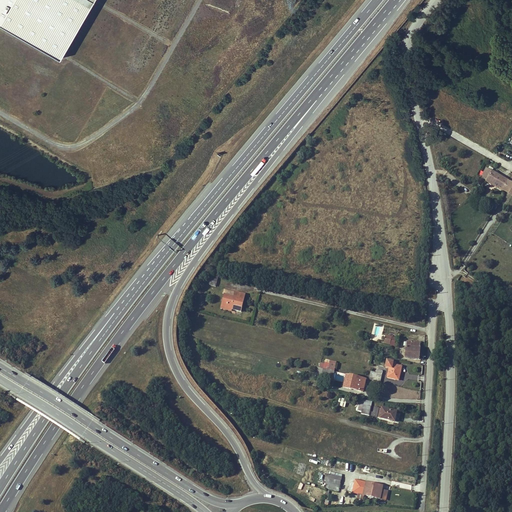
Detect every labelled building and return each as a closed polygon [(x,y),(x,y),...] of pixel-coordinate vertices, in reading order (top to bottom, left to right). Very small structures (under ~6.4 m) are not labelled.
[(94,0),(0,0),(0,23),(60,59),(94,0)] [(508,182),(492,172),(491,171),(486,168),(481,177),(486,180),(486,181),(503,191),(508,182)] [(511,196),(511,183),(508,181),(508,182),(503,191),(506,193),(511,196)] [(217,287),(219,278),(212,276),(210,285),(217,287)] [(224,290),(223,294),(224,295),(221,306),(232,309),(240,312),(245,294),(235,292),(235,293),(224,290)] [(386,335),(384,343),(390,344),(391,343),(392,338),(392,337),(386,335)] [(419,359),(420,342),(407,341),(406,358),(419,359)] [(387,361),(386,366),(390,367),(390,368),(388,377),(398,380),(400,372),(401,373),(402,367),(396,365),(396,363),(387,361)] [(329,370),(324,369),(322,376),(333,378),(335,372),(334,371),(329,370)] [(381,382),(383,374),(375,372),(373,378),(373,381),(381,382)] [(351,375),(348,388),(362,391),(363,383),(365,383),(366,379),(351,375)] [(338,405),(345,407),(346,399),(339,398),(338,405)] [(369,416),(371,407),(363,405),(361,414),(369,416)] [(394,422),(396,413),(383,409),(382,410),(380,409),(378,417),(381,418),(394,422)] [(326,473),(325,480),(328,480),(328,483),(340,486),(342,477),(330,474),(326,473)] [(367,481),(363,480),(362,481),(361,490),(357,489),(356,488),(355,490),(354,492),(355,492),(355,493),(360,494),(359,497),(359,498),(364,499),(365,495),(386,500),(388,492),(383,490),(384,487),(367,483),(367,481)] [(340,486),(328,483),(326,489),(338,492),(340,486)]
